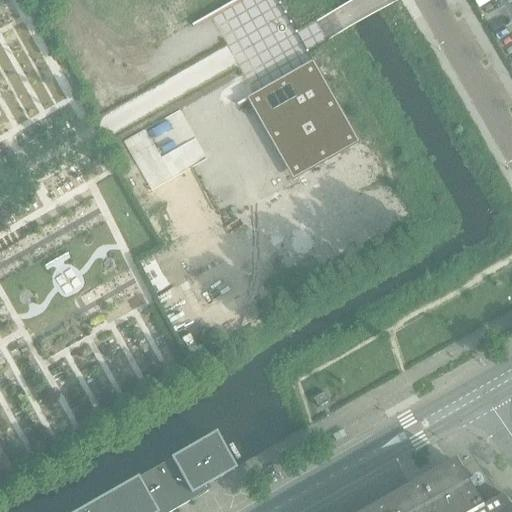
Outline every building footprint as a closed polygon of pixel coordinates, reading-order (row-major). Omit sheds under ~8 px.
[(314,63),(265,90),(275,109),(276,111),(277,113),(278,114),(279,116),(280,118),(281,120),(282,122),(282,124),(283,126),(283,128),(283,130),(283,133),(283,135),(283,137),(284,140),(285,142),(285,144),(286,146),(288,147),(289,149),(292,152),(295,154),(298,156),(301,157),(305,158),(307,158),(309,158),(311,158),(314,158),(316,157),(318,156),(320,156),(322,155),(324,153),(326,152),(327,151),(329,149),(330,147),(331,146),(332,144),(334,141),(335,139),(337,137),(340,135),(342,134),(351,129),(314,63)] [(360,145),(351,129),(342,134),(340,135),(337,137),(335,139),(334,141),(332,144),(331,146),(330,147),(329,149),(327,151),(326,152),(324,153),(322,155),(320,156),(318,156),(316,157),(314,158),(311,158),(309,158),(307,158),(305,158),(301,157),(298,156),(295,154),(292,152),(289,149),(288,147),(286,146),(285,144),(285,142),(284,140),(283,137),(283,135),(283,133),(283,130),(283,128),(283,126),(282,124),(282,122),(281,120),(280,118),(279,116),(278,114),(277,113),(276,111),(275,109),(265,90),(246,100),(293,183),(360,145)] [(330,402),(325,394),(313,400),(318,408),(324,405),(330,402)] [(207,486),(233,471),(213,436),(152,470),(175,510),(209,491),(207,486)] [(504,511),(511,507),(511,506),(505,496),(484,509),(458,464),(374,511),(504,511)] [(152,470),(92,505),(96,511),(172,511),(175,510),(152,470)]
